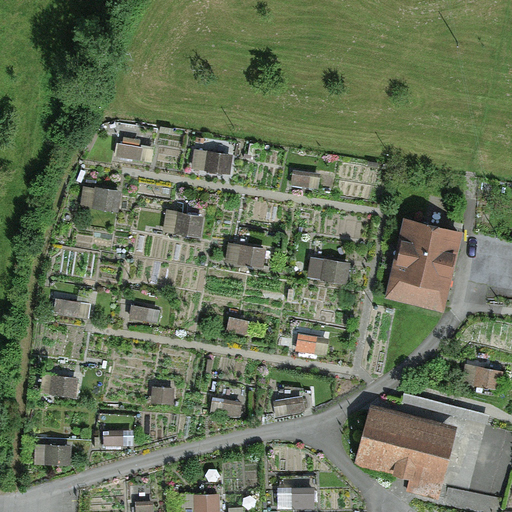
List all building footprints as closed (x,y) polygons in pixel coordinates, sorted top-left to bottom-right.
[(196,153),(195,173),(222,174),(223,153),(196,153)] [(119,212),(122,194),(85,189),(83,207),(119,212)] [(169,211),(164,232),(200,241),(205,220),(169,211)] [(440,305),(456,236),(407,224),(391,294),(440,305)] [(265,269),(267,251),(230,247),(228,265),(265,269)] [(313,259),(310,280),(348,286),(352,265),(313,259)] [(464,426),(378,404),(361,466),(447,489),(464,426)] [(315,489),(279,490),(279,511),(316,510),(315,489)] [(221,511),(221,496),(196,496),(196,511),(221,511)]
